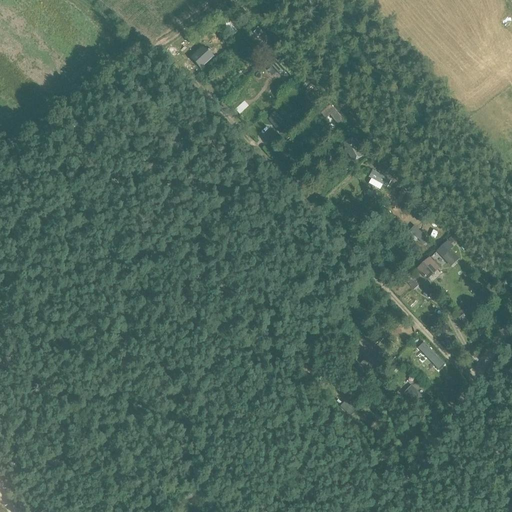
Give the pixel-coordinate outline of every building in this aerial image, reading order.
[(214,57),(203,46),(189,58),(200,70),(214,57)] [(294,70),(281,55),(272,63),(285,78),(294,70)] [(290,107),(294,117),(303,114),(298,103),(290,107)] [(278,109),(269,117),(282,132),(291,124),(278,109)] [(383,162),(378,167),(383,172),(388,167),(383,162)] [(372,180),(369,185),(381,191),(383,186),(388,188),(392,181),(373,171),(370,178),(372,180)] [(417,222),(430,217),(427,211),(423,212),(422,209),(413,212),(417,222)] [(411,231),(408,235),(415,242),(418,239),(424,245),(428,240),(415,227),(411,231)] [(460,260),(451,250),(454,247),(448,241),(437,252),(451,268),(460,260)] [(396,243),(387,247),(391,254),(399,250),(396,243)] [(427,280),(441,267),(435,261),(434,262),(430,257),(417,269),(427,280)] [(438,271),(429,278),(431,280),(440,273),(438,271)] [(419,285),(410,277),(405,281),(414,290),(419,285)] [(461,321),(478,307),(475,303),(457,317),(461,321)] [(478,307),(461,321),(464,325),(481,311),(478,307)] [(403,328),(398,331),(402,340),(407,337),(403,328)] [(425,356),(421,352),(423,350),(418,345),(404,360),(409,365),(413,361),(417,364),(425,356)] [(388,355),(378,346),(372,353),(371,351),(361,363),(372,373),(388,355)] [(415,398),(425,389),(407,371),(398,381),(415,398)] [(186,504),(192,511),(200,511),(191,500),(186,504)]
